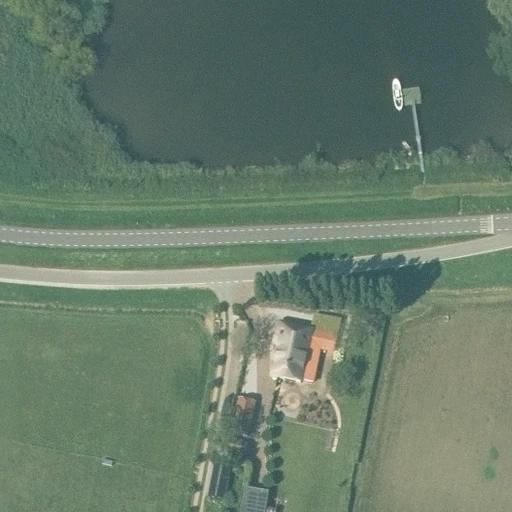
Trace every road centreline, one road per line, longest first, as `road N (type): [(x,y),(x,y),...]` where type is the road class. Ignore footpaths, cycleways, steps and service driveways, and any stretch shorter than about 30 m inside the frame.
road 1 (unclassified): [(0,272),(219,276),(511,240)]
road 2 (tertiary): [(0,235),(136,240),(511,222)]
